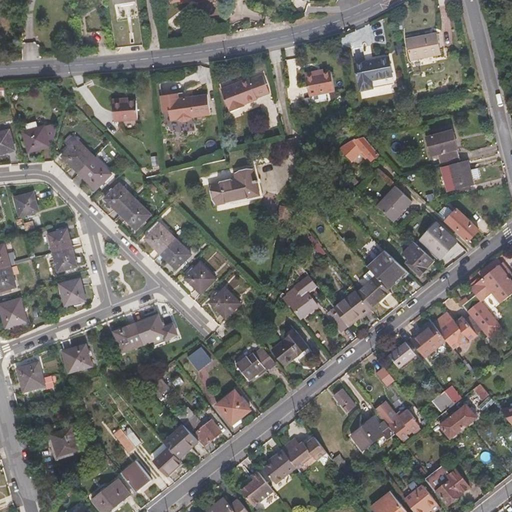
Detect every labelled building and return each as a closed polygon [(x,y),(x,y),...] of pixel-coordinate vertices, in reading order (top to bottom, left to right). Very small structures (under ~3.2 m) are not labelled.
[(211,29),(226,26),(223,10),(208,13),(211,29)] [(95,18),(97,32),(106,30),(104,16),(95,18)] [(119,31),(122,48),(131,46),(129,30),(119,31)] [(437,33),(407,39),(411,60),(441,54),(437,33)] [(372,80),(393,76),(389,57),(355,63),(360,90),(373,88),(372,80)] [(305,74),(310,96),(312,104),(328,100),(327,93),(335,91),(331,72),(317,75),(316,72),(305,74)] [(394,84),(393,76),(372,80),(373,88),(394,84)] [(250,80),(221,88),(227,110),(228,112),(239,108),(238,106),(256,101),(256,100),(269,96),(264,78),(250,81),(250,80)] [(178,90),(161,92),(163,110),(169,109),(170,117),(176,117),(182,119),(188,118),(193,114),(210,112),(207,92),(184,95),(182,98),(179,98),(179,96),(178,90)] [(123,99),(113,100),(115,121),(138,119),(137,100),(124,102),(123,99)] [(26,125),(28,131),(38,128),(37,122),(26,125)] [(23,132),(29,153),(50,147),(49,141),(54,139),(56,129),(53,124),(38,128),(28,131),(23,132)] [(428,138),(432,155),(443,152),(446,163),(461,160),(454,132),(452,132),(451,129),(436,132),(437,136),(428,138)] [(0,132),(0,154),(15,150),(10,130),(0,132)] [(70,148),(78,140),(73,135),(65,143),(68,146),(70,148)] [(346,144),(342,147),(352,159),(361,151),(367,157),(369,155),(373,160),(380,154),(367,138),(346,144)] [(62,157),(79,173),(95,157),(78,140),(70,148),(65,153),(62,157)] [(95,157),(79,173),(96,190),(111,175),(95,157)] [(451,165),(456,190),(474,185),(468,161),(451,165)] [(253,169),(236,173),(235,169),(209,175),(209,176),(215,204),(259,195),(253,169)] [(209,176),(200,178),(201,186),(210,184),(209,176)] [(121,214),(136,199),(120,184),(105,199),(121,214)] [(151,184),(148,188),(153,193),(157,189),(151,184)] [(378,208),(394,222),(412,203),(397,188),(378,208)] [(348,190),(344,196),(349,202),(355,196),(348,190)] [(339,191),(332,199),(337,203),(344,196),(339,191)] [(15,198),(20,217),(39,211),(34,193),(15,198)] [(344,196),(337,203),(342,209),(349,202),(344,196)] [(151,215),(136,199),(121,214),(136,230),(151,215)] [(317,211),(341,237),(352,227),(342,216),(336,221),(319,204),(317,211)] [(291,208),(283,206),(279,222),(284,224),(287,224),(291,208)] [(447,221),(469,242),(478,232),(456,211),(447,221)] [(153,230),(160,223),(158,221),(151,228),(153,230)] [(145,239),(161,254),(176,239),(173,237),(160,223),(153,230),(145,239)] [(437,224),(422,240),(430,247),(442,257),(443,259),(457,244),(437,224)] [(341,237),(347,243),(358,233),(352,227),(341,237)] [(49,234),(54,253),(72,248),(67,229),(49,234)] [(176,239),(161,254),(177,270),(191,254),(176,239)] [(405,253),(411,259),(409,263),(421,275),(435,261),(415,242),(405,253)] [(0,268),(10,266),(5,245),(0,245),(0,268)] [(430,247),(428,248),(440,259),(442,257),(430,247)] [(72,248),(54,253),(59,272),(77,267),(72,248)] [(18,263),(13,249),(9,250),(13,264),(18,263)] [(369,269),(376,277),(388,290),(395,284),(394,283),(406,272),(387,253),(369,269)] [(511,271),(504,261),(471,286),(482,301),(494,292),(502,302),(511,294),(511,279),(509,276),(511,273),(511,271)] [(186,278),(202,294),(217,279),(201,263),(186,278)] [(0,291),(17,287),(10,266),(0,268),(0,291)] [(300,290),(290,298),(291,300),(287,303),(291,308),(293,306),(303,319),(319,306),(309,294),(318,287),(310,277),(298,288),(300,290)] [(357,293),(371,309),(390,293),(388,290),(376,277),(357,293)] [(65,306),(86,301),(81,279),(60,284),(65,306)] [(210,303),(226,319),(241,303),(225,288),(210,303)] [(283,293),(281,291),(273,288),(267,300),(274,307),(283,293)] [(334,307),(339,313),(348,325),(360,316),(360,317),(371,309),(357,293),(356,290),(334,307)] [(21,299),(0,304),(0,306),(6,328),(28,322),(21,299)] [(503,327),(482,301),(468,312),(471,315),(482,329),(489,338),(503,327)] [(434,323),(447,340),(454,349),(461,343),(469,341),(479,334),(478,333),(466,319),(465,317),(457,323),(448,312),(434,323)] [(332,319),(342,332),(349,326),(348,325),(339,313),(332,319)] [(136,323),(144,344),(164,337),(165,340),(178,335),(173,322),(163,326),(159,315),(136,323)] [(471,315),(466,319),(478,333),(482,329),(471,315)] [(360,316),(348,325),(349,326),(360,317),(360,316)] [(122,353),(144,344),(136,323),(114,332),(122,353)] [(414,340),(426,356),(447,340),(434,323),(414,340)] [(296,332),(274,350),(286,366),(308,348),(296,332)] [(391,354),(404,370),(420,358),(407,342),(391,354)] [(69,373),(93,366),(86,345),(63,351),(69,373)] [(201,348),(180,365),(189,377),(210,360),(201,348)] [(237,364),(241,370),(245,376),(250,381),(258,374),(268,367),(269,369),(276,364),(264,349),(256,355),(254,353),(249,357),(248,356),(237,364)] [(41,369),(39,363),(26,366),(17,369),(24,392),(46,386),(41,369)] [(387,386),(395,380),(385,366),(378,371),(387,386)] [(478,380),(485,375),(483,373),(479,376),(471,366),(468,367),(478,380)] [(41,369),(46,386),(53,384),(48,367),(41,369)] [(268,367),(258,374),(259,376),(269,369),(268,367)] [(164,378),(154,382),(158,394),(169,389),(164,378)] [(474,389),(483,400),(489,395),(481,384),(474,389)] [(445,391),(456,403),(460,400),(462,399),(451,386),(445,391)] [(217,404),(233,424),(251,410),(236,390),(217,404)] [(334,398),(347,413),(355,407),(342,391),(334,398)] [(432,401),(440,411),(447,406),(449,409),(456,403),(445,391),(432,401)] [(321,408),(334,424),(338,420),(335,416),(339,413),(330,401),(321,408)] [(468,406),(441,426),(451,437),(463,428),(474,440),(488,429),(468,406)] [(511,407),(503,410),(511,421),(511,407)] [(392,425),(403,438),(410,433),(411,434),(421,426),(417,421),(418,420),(409,410),(403,414),(401,412),(397,415),(393,409),(383,417),(390,426),(392,425)] [(184,421),(192,429),(198,425),(195,421),(198,418),(192,412),(184,421)] [(353,438),(364,451),(392,429),(390,426),(383,417),(380,414),(375,418),(376,420),(353,438)] [(430,424),(434,428),(440,423),(437,418),(430,424)] [(213,421),(195,436),(201,442),(206,447),(212,442),(223,432),(213,421)] [(165,441),(171,448),(180,459),(201,442),(195,436),(185,425),(165,441)] [(72,428),(51,434),(58,456),(79,450),(72,428)] [(118,439),(129,452),(136,447),(129,439),(125,434),(118,439)] [(129,439),(136,447),(138,449),(143,444),(135,434),(129,439)] [(297,439),(284,450),(284,451),(298,468),(300,470),(307,465),(306,464),(315,457),(319,461),(329,454),(316,437),(304,447),(297,439)] [(206,447),(212,454),(218,449),(212,442),(206,447)] [(155,461),(167,476),(183,463),(180,459),(171,448),(155,461)] [(267,469),(278,484),(298,468),(284,451),(277,456),(279,459),(274,464),(267,469)] [(121,475),(136,492),(151,479),(137,462),(121,475)] [(241,492),(254,508),(274,492),(258,472),(252,478),(253,480),(255,482),(249,486),(241,492)] [(439,489),(450,503),(471,486),(461,473),(439,489)] [(116,477),(91,498),(102,511),(128,491),(116,477)] [(407,498),(418,511),(424,511),(427,510),(431,507),(433,509),(435,511),(442,505),(424,484),(407,498)] [(374,508),(377,511),(407,511),(393,493),(374,508)] [(348,495),(341,501),(344,506),(352,501),(354,503),(357,501),(351,494),(349,496),(348,495)] [(207,510),(208,511),(249,511),(244,505),(237,510),(232,504),(225,496),(207,510)] [(244,505),(239,499),(232,504),(237,510),(244,505)]
